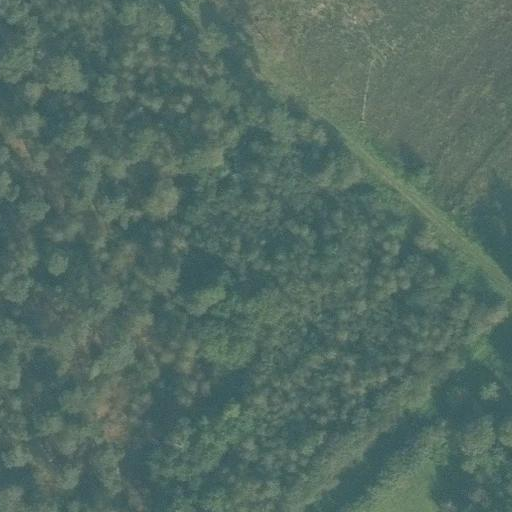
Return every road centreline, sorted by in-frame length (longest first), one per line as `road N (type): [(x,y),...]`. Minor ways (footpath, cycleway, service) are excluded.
road 1 (track): [(511,299),(174,0)]
road 2 (track): [(511,317),(314,511)]
